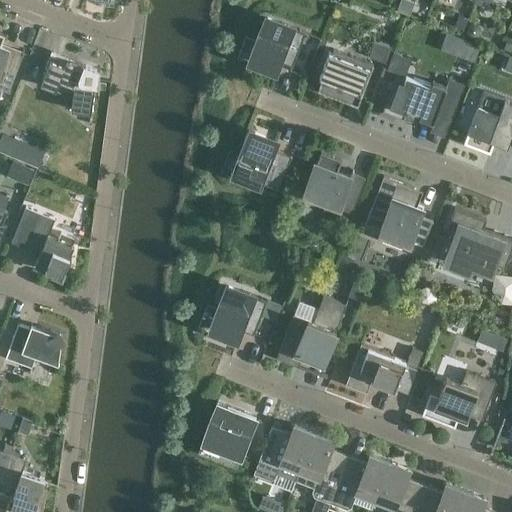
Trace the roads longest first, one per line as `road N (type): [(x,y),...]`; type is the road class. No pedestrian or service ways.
road 1 (residential): [(511,479),(224,365)]
road 2 (residential): [(88,311),(122,43)]
road 3 (residential): [(261,96),(511,193)]
road 4 (residential): [(60,511),(88,311)]
